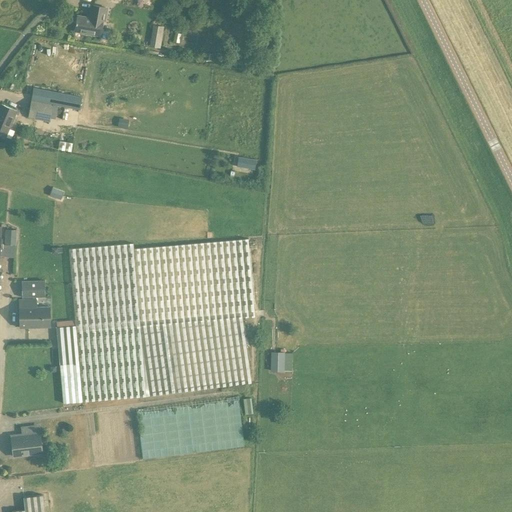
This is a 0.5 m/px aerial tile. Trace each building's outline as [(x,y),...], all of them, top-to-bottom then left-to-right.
[(74,31),(99,36),(101,36),(106,10),(93,7),(91,20),(76,17),(74,31)] [(160,48),(163,25),(151,24),(148,46),(160,48)] [(33,87),(30,100),(27,117),(48,121),(49,118),(52,104),(58,105),(80,109),(82,97),(33,87)] [(16,111),(1,105),(0,106),(0,134),(5,137),(16,111)] [(236,155),(234,166),(253,168),(254,157),(236,155)] [(51,186),(48,195),(59,199),(62,190),(51,186)] [(6,231),(5,246),(16,246),(17,232),(6,231)] [(62,403),(149,396),(190,391),(251,383),(249,371),(242,323),(242,318),(255,316),(251,275),(248,239),(133,249),(133,244),(68,249),(75,325),(56,327),(62,403)] [(21,281),(21,297),(44,297),(44,281),(21,281)] [(36,300),(19,300),(19,328),(49,327),(49,307),(36,307),(36,300)] [(270,351),(269,370),(292,370),(292,351),(270,351)] [(244,413),(251,413),(250,397),(243,398),(244,413)] [(142,457),(242,446),(237,398),(173,405),(174,413),(147,416),(149,431),(139,432),(142,457)] [(38,426),(20,428),(21,434),(10,435),(13,456),(41,453),(38,426)] [(11,511),(44,511),(43,495),(23,498),(24,510),(12,511),(11,511)]
